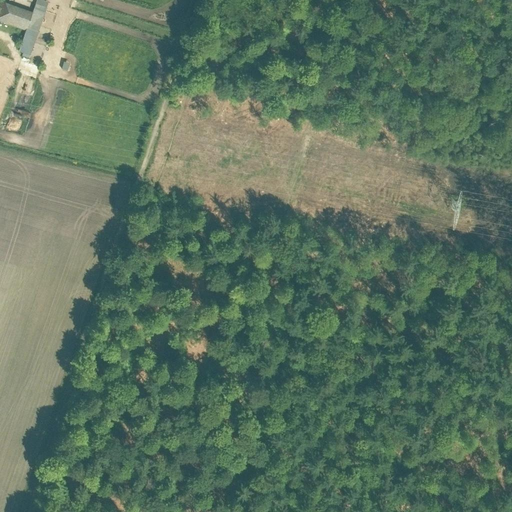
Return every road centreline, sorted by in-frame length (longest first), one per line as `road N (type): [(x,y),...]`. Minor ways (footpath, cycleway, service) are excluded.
road 1 (track): [(27,511),(198,0)]
road 2 (track): [(511,377),(413,334),(270,295),(282,232)]
road 3 (track): [(282,232),(326,102),(398,0)]
road 4 (track): [(117,235),(195,278),(270,295)]
